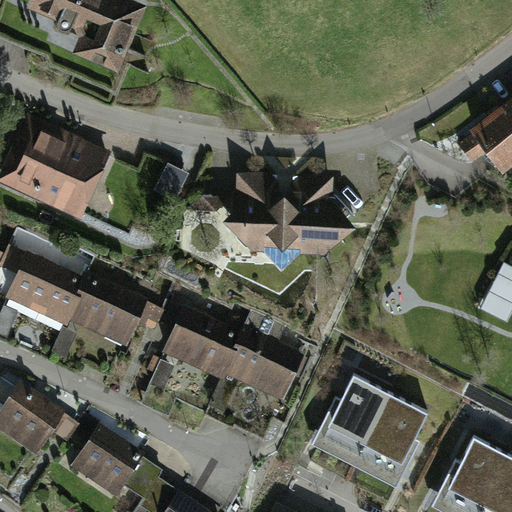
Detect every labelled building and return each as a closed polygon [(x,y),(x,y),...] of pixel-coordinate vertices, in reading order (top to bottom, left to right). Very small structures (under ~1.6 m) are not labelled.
[(170,14),(136,0),(54,0),(45,24),(150,65),(170,14)] [(511,95),(462,132),(493,174),(511,160),(511,95)] [(133,168),(52,140),(31,201),(112,229),(133,168)] [(154,191),(175,202),(189,176),(168,165),(154,191)] [(238,234),(277,266),(344,269),(371,234),(348,213),(349,192),(257,189),(260,213),(238,234)] [(0,289),(15,251),(0,245),(0,289)] [(168,311),(51,258),(29,305),(146,358),(168,311)] [(508,322),(511,312),(511,266),(503,262),(481,310),(508,322)] [(304,352),(182,301),(161,351),(283,401),(304,352)] [(429,411),(354,372),(340,398),(335,396),(312,442),(397,486),(420,441),(415,438),(429,411)] [(0,412),(19,384),(6,375),(0,383),(0,412)] [(79,413),(41,389),(13,432),(51,456),(79,413)] [(159,456),(119,432),(94,472),(135,496),(159,456)] [(511,511),(511,454),(474,435),(460,461),(456,459),(432,505),(445,511),(511,511)] [(212,511),(176,488),(160,511),(212,511)]
